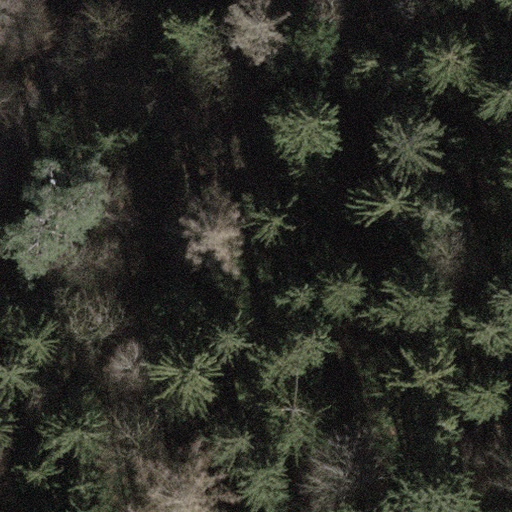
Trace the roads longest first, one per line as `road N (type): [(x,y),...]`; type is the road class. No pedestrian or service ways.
road 1 (track): [(101,0),(0,170)]
road 2 (track): [(441,511),(511,384)]
